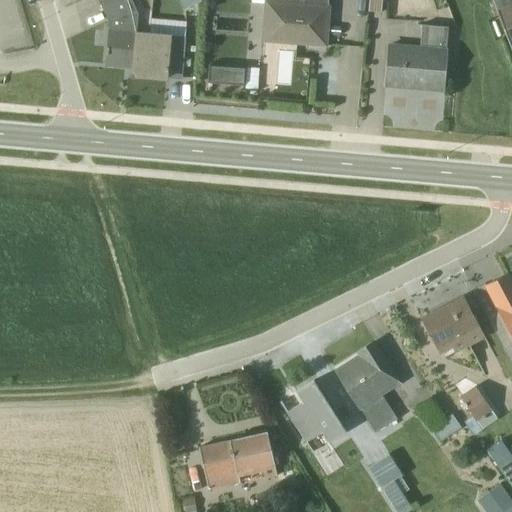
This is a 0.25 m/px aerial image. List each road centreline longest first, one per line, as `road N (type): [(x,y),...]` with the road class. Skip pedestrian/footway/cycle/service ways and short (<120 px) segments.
road 1 (primary): [(73,142),(504,179)]
road 2 (unclassified): [(158,380),(256,348),(485,235),(504,179)]
road 3 (track): [(0,396),(94,393),(158,380)]
road 4 (unclassified): [(43,0),(69,89),(73,142)]
